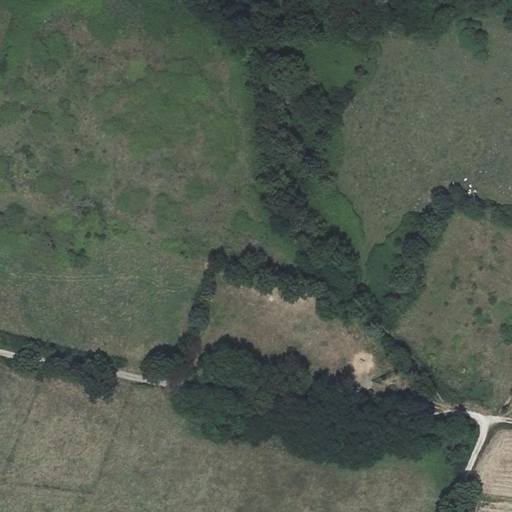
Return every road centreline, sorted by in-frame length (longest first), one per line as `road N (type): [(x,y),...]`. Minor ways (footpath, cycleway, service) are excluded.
road 1 (track): [(511,421),(395,415),(0,352)]
road 2 (track): [(454,415),(290,202),(275,61)]
